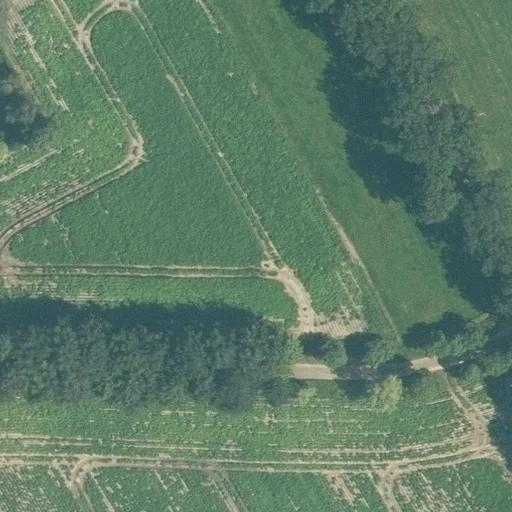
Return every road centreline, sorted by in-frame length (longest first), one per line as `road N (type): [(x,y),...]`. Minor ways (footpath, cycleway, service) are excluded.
road 1 (unclassified): [(0,361),(350,373),(433,363),(511,336)]
road 2 (unclassified): [(511,278),(376,0)]
